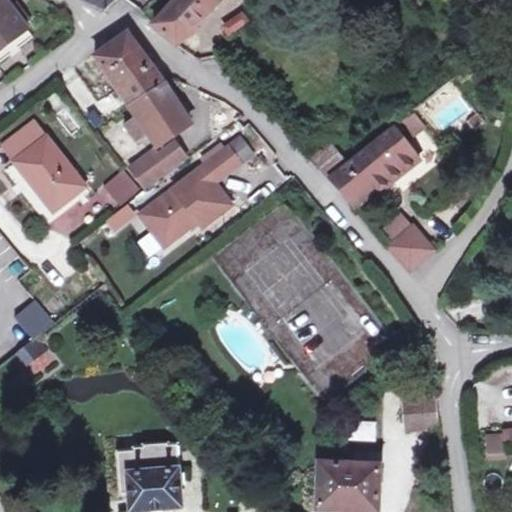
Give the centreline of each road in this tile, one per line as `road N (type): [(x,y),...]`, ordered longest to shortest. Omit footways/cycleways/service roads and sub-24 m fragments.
road 1 (residential): [(106,27),(120,16),(135,21),(179,67),(237,93),(418,305)]
road 2 (unclassified): [(511,164),(418,305)]
road 3 (residential): [(448,348),(465,511)]
road 4 (residential): [(0,101),(106,27)]
